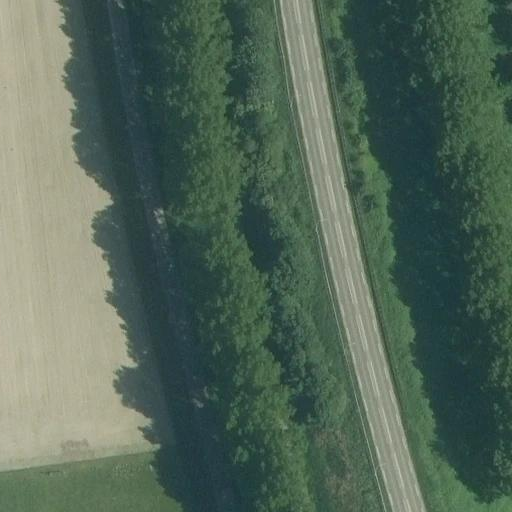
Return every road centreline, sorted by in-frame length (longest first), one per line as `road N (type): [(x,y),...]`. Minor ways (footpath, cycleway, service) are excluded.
road 1 (primary): [(410,511),(370,366),(295,0)]
road 2 (unclassified): [(229,511),(135,122),(115,0)]
road 3 (unclassified): [(304,511),(245,287),(204,0)]
